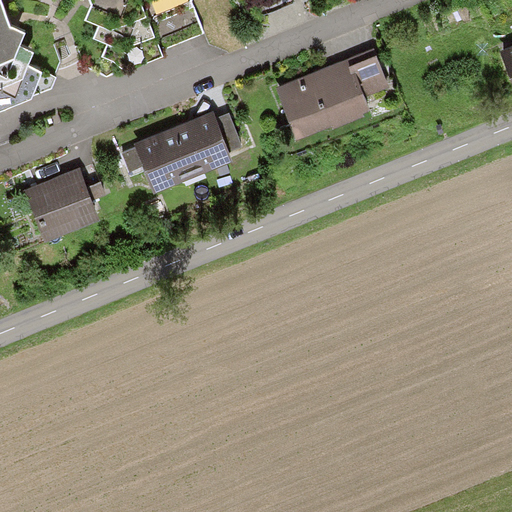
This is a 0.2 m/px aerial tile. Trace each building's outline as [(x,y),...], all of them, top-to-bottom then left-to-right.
[(185,0),(85,0),(103,53),(193,22),(185,0)] [(0,16),(0,91),(23,83),(0,16)] [(511,48),(498,55),(511,88),(511,48)] [(373,61),(343,72),(355,103),(385,91),(373,61)] [(341,67),(275,93),(292,138),(359,113),(355,103),(343,72),(341,67)] [(139,167),(149,191),(229,158),(227,154),(214,122),(212,118),(123,156),(130,171),(139,167)] [(214,122),(227,154),(237,150),(224,118),(214,122)] [(75,175),(21,196),(40,244),(94,222),(86,204),(82,192),(75,175)] [(82,192),(86,204),(103,197),(98,185),(82,192)]
